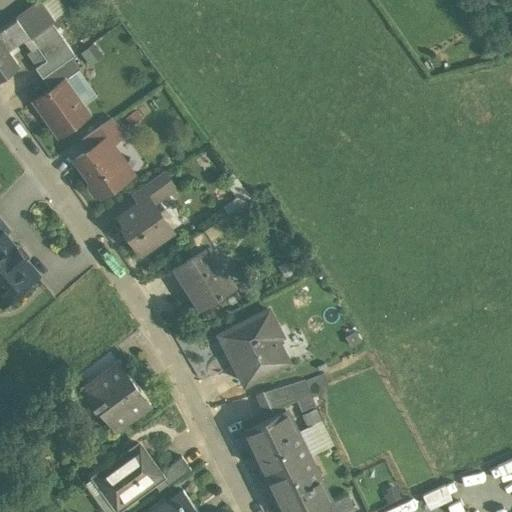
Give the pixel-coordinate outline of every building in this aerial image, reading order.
[(38,2),(16,18),(29,36),(30,37),(52,21),(38,2)] [(66,10),(52,21),(66,40),(80,30),(66,10)] [(16,18),(0,28),(0,38),(8,50),(29,36),(16,18)] [(52,21),(30,37),(41,53),(46,60),(55,53),(68,43),(66,40),(52,21)] [(0,38),(0,76),(18,65),(8,50),(0,38)] [(41,53),(33,59),(37,66),(46,60),(41,53)] [(62,63),(55,53),(46,60),(37,66),(44,75),(62,63)] [(44,75),(42,77),(49,89),(63,79),(64,79),(79,69),(71,57),(62,63),(44,75)] [(49,89),(33,100),(57,135),(88,114),(64,79),(63,79),(49,89)] [(121,133),(112,120),(112,119),(111,118),(81,138),(89,149),(101,140),(105,146),(123,134),(121,132),(121,133)] [(105,146),(101,140),(89,149),(74,159),(90,181),(89,187),(93,192),(99,193),(100,195),(132,172),(131,170),(127,173),(113,153),(111,154),(105,146)] [(161,171),(132,191),(139,201),(144,208),(151,203),(173,187),(161,171)] [(144,208),(139,201),(118,216),(125,226),(123,227),(140,252),(171,231),(169,229),(168,230),(155,212),(157,211),(151,203),(144,208)] [(199,250),(209,244),(226,233),(217,219),(191,237),(199,250)] [(0,220),(0,235),(2,234),(2,235),(8,230),(0,220)] [(0,235),(0,300),(2,302),(35,274),(22,259),(21,260),(13,251),(15,250),(2,235),(2,234),(0,235)] [(199,250),(175,265),(202,306),(235,285),(209,244),(199,250)] [(265,309),(216,336),(243,385),(280,364),(263,332),(274,326),(265,309)] [(187,333),(176,315),(166,321),(177,339),(187,333)] [(109,351),(75,376),(83,387),(117,362),(109,351)] [(149,402),(119,361),(117,362),(83,387),(93,402),(91,403),(94,407),(96,405),(113,429),(149,402)] [(302,378),(262,391),(273,415),(284,409),(282,405),(296,399),(301,409),(314,404),(302,378)] [(273,415),(243,429),(266,476),(307,455),(307,454),(302,456),(292,435),(296,433),(285,409),(273,415)] [(138,443),(92,476),(116,508),(160,476),(162,475),(160,472),(138,443)] [(307,455),(266,476),(283,511),(309,511),(317,508),(330,502),(318,478),(314,480),(303,459),(308,457),(307,455)] [(181,457),(160,472),(162,475),(160,476),(167,486),(190,469),(181,457)] [(198,511),(182,490),(152,511),(198,511)] [(330,502),(317,508),(319,511),(354,511),(347,494),(330,502)]
